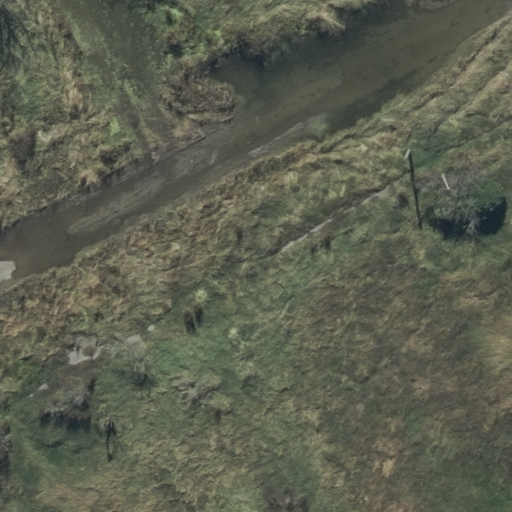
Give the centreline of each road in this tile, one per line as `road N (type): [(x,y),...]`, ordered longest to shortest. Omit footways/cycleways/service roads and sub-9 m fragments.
road 1 (track): [(0,275),(488,0)]
road 2 (track): [(94,0),(190,165)]
